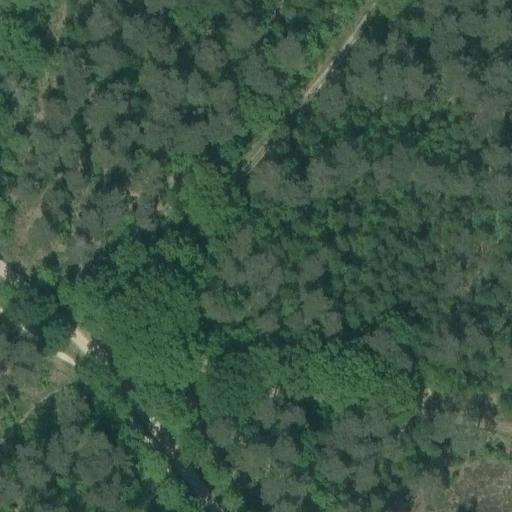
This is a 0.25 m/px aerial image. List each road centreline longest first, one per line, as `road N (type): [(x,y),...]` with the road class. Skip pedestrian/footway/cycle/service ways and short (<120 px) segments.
road 1 (track): [(75,369),(139,308),(384,0)]
road 2 (track): [(511,431),(111,374)]
road 3 (track): [(0,274),(111,374),(209,511)]
